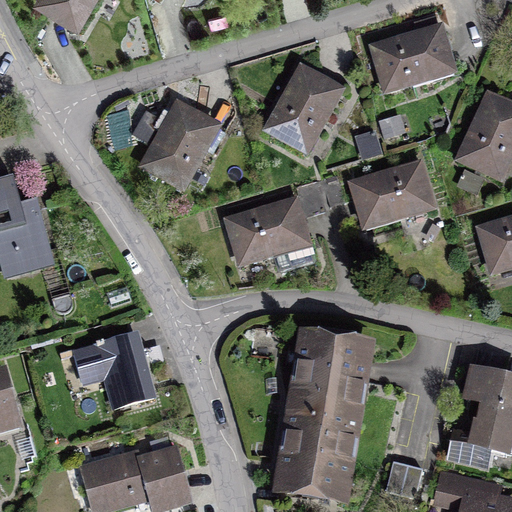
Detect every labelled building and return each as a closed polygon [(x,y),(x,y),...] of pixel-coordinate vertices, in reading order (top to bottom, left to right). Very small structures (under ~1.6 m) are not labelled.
[(40,0),(39,2),(74,22),(86,0),(40,0)] [(413,80),(453,67),(440,30),(374,51),(387,93),(414,84),(413,80)] [(318,125),(338,89),(302,69),(266,133),(306,155),(322,127),(318,125)] [(511,153),(508,152),(511,143),(511,106),(490,96),(460,161),(500,180),(511,154),(511,153)] [(193,161),(213,124),(178,106),(173,116),(165,112),(156,129),(163,134),(144,167),(183,188),(197,164),(193,161)] [(365,228),(433,208),(420,165),(352,185),(365,228)] [(0,248),(9,282),(58,269),(42,206),(26,211),(19,182),(0,186),(0,248)] [(282,270),(314,261),(296,201),(228,222),(241,265),(278,254),(282,270)] [(511,220),(479,231),(492,274),(511,267),(511,220)] [(147,397),(133,339),(97,347),(110,405),(147,397)] [(281,492),(345,502),(369,351),(305,341),(281,492)] [(478,452),(511,459),(511,378),(478,371),(470,405),(487,409),(478,452)] [(0,429),(18,424),(2,372),(0,372),(0,429)] [(179,449),(91,474),(101,511),(114,511),(191,491),(179,449)] [(424,470),(394,463),(386,494),(416,502),(424,470)] [(511,511),(511,491),(442,475),(434,509),(445,511),(511,511)]
